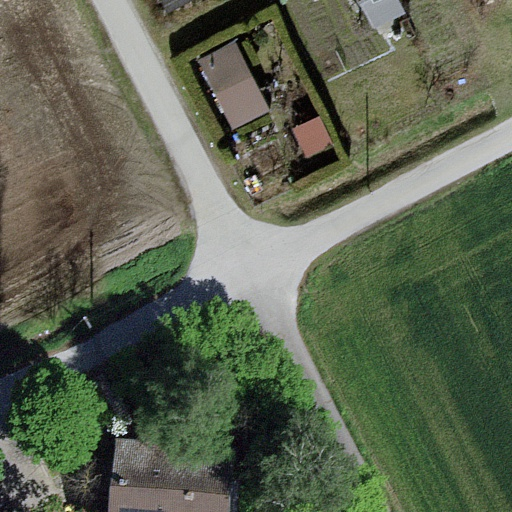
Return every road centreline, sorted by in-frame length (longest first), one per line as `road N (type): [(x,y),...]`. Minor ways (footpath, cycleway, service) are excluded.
road 1 (residential): [(253,266),(113,0)]
road 2 (unclassified): [(253,266),(511,135)]
road 3 (unclassified): [(0,395),(253,266)]
road 4 (track): [(379,511),(253,266)]
